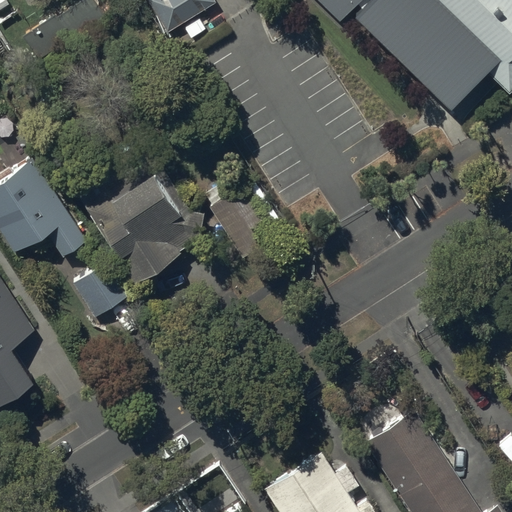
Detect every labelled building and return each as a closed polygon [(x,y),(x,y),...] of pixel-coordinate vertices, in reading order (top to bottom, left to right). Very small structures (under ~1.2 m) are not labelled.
[(107,16),(96,0),(78,0),(18,39),(34,63),(107,16)] [(214,0),(152,0),(170,27),(214,0)] [(511,0),(325,0),(338,11),(347,0),(360,0),(363,2),(355,10),(447,97),(483,60),(505,81),(511,73),(511,0)] [(393,162),(445,124),(431,105),(380,144),(393,162)] [(193,204),(147,131),(74,176),(136,275),(201,235),(206,206),(193,204)] [(90,235),(35,151),(0,173),(0,217),(17,243),(47,224),(65,251),(90,235)] [(212,196),(208,198),(242,248),(285,219),(252,170),(232,184),(224,172),(205,185),(212,196)] [(131,291),(108,254),(74,275),(97,312),(131,291)] [(0,396),(36,373),(13,338),(35,324),(0,271),(0,396)] [(481,511),(413,407),(364,439),(411,511),(502,511),(496,502),(481,511)] [(332,470),(318,449),(265,483),(282,511),(376,511),(365,494),(354,501),(344,487),(355,480),(344,462),(332,470)] [(247,511),(240,500),(220,511),(247,511)]
